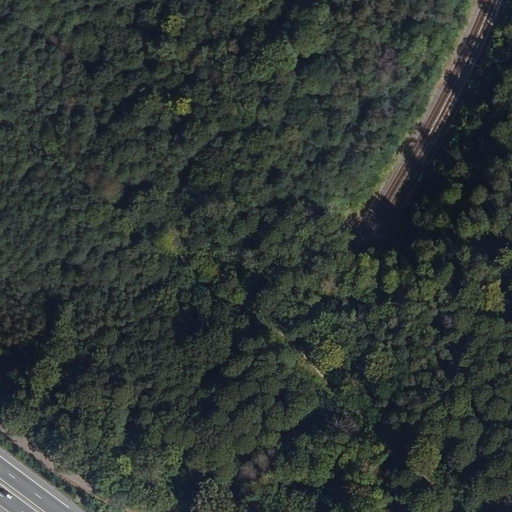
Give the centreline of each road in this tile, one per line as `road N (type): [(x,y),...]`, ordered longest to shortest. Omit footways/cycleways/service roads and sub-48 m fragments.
road 1 (unknown): [(0,111),(469,511)]
road 2 (unknown): [(236,309),(119,0)]
road 3 (unknown): [(298,0),(236,309)]
road 4 (track): [(511,297),(438,296),(360,313),(290,275),(236,309)]
road 5 (track): [(137,511),(0,423)]
